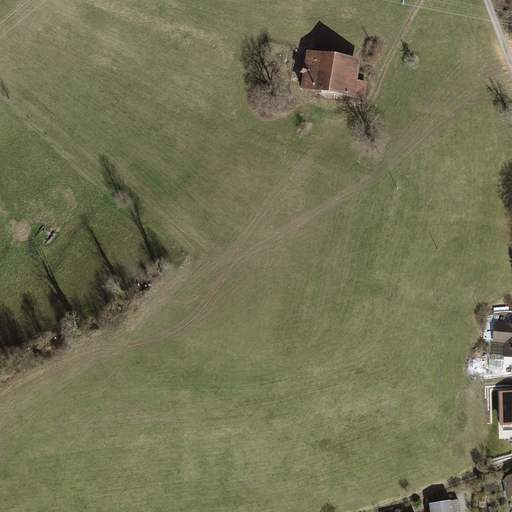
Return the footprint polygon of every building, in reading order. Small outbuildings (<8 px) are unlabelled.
[(352,61),(308,54),(306,68),(302,67),(301,73),(305,74),(303,88),(362,97),(364,84),(349,81),(352,61)] [(508,325),(495,324),(494,341),(507,342),(505,357),(511,357),(511,324),(508,325)] [(511,400),(503,401),(504,411),(495,412),(496,422),(505,421),(505,423),(511,422),(511,429),(511,400)] [(496,481),(486,484),(488,491),(498,488),(496,481)] [(452,511),(451,501),(430,504),(430,511),(452,511)]
